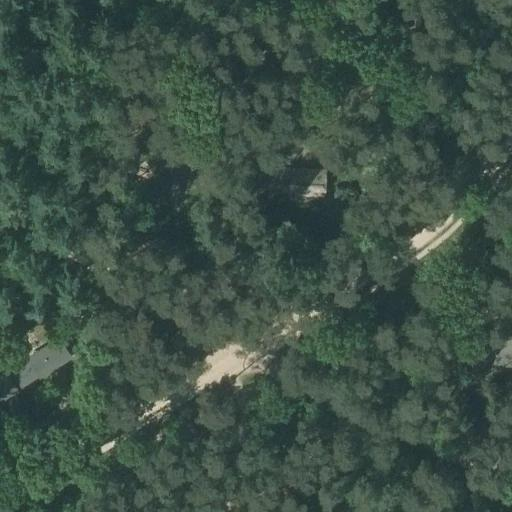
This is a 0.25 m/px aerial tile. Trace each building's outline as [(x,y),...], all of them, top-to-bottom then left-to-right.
[(184,128),(183,141),(196,143),(197,129),(184,128)] [(162,164),(151,195),(172,202),(181,177),(183,172),(182,171),(188,156),(167,149),(162,164)] [(253,167),(252,190),(321,194),(323,171),(253,167)] [(511,336),(481,331),(476,359),(511,365),(511,336)] [(0,375),(0,399),(15,390),(15,389),(38,375),(69,356),(58,339),(28,358),(8,370),(5,373),(0,375)]
